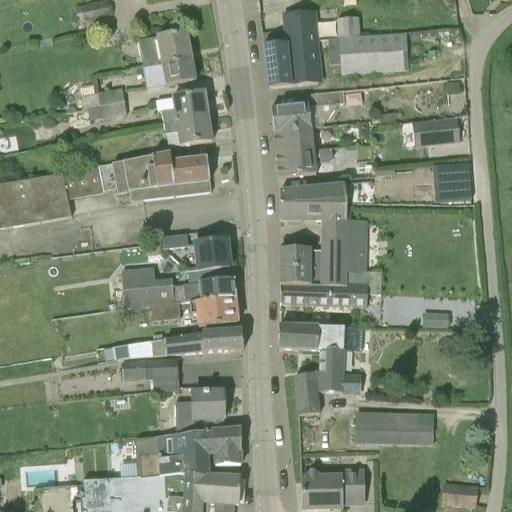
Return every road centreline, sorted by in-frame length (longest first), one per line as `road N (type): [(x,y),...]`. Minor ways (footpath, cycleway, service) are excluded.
road 1 (tertiary): [(267,511),(258,215),(227,0)]
road 2 (unclassified): [(511,15),(482,44),(474,94),(499,382),(492,511)]
